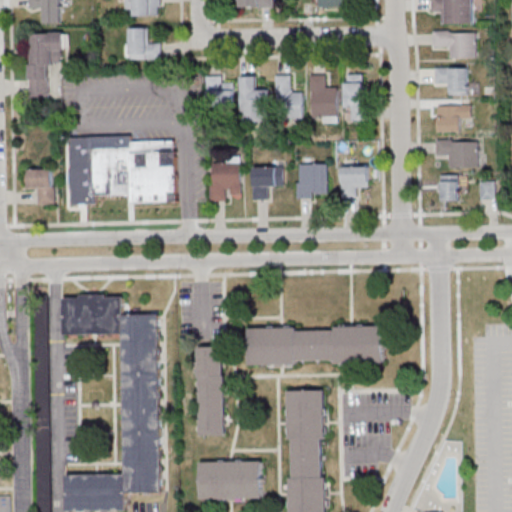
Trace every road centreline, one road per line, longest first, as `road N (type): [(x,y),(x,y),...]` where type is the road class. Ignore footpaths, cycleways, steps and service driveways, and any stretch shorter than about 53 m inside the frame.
road 1 (tertiary): [(0,267),(439,259)]
road 2 (tertiary): [(439,232),(0,240)]
road 3 (residential): [(394,511),(437,404),(439,232)]
road 4 (residential): [(402,259),(398,0)]
road 5 (residential): [(399,38),(204,39)]
road 6 (residential): [(22,380),(22,267),(0,242)]
road 7 (residential): [(22,380),(22,511)]
